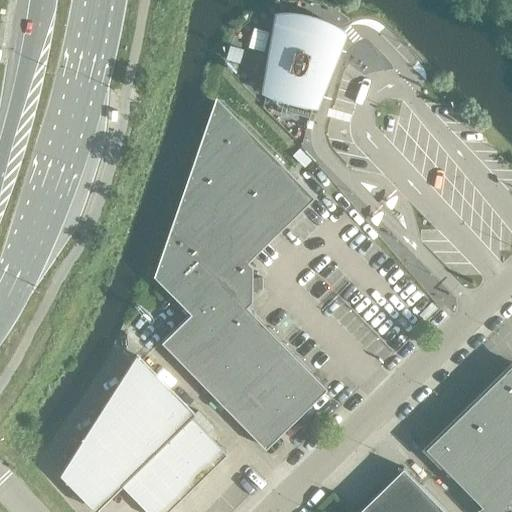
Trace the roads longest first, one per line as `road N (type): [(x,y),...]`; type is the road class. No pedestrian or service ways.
road 1 (unclassified): [(273,511),(511,268)]
road 2 (primary): [(0,309),(50,189),(96,0)]
road 3 (primary): [(37,0),(0,153)]
